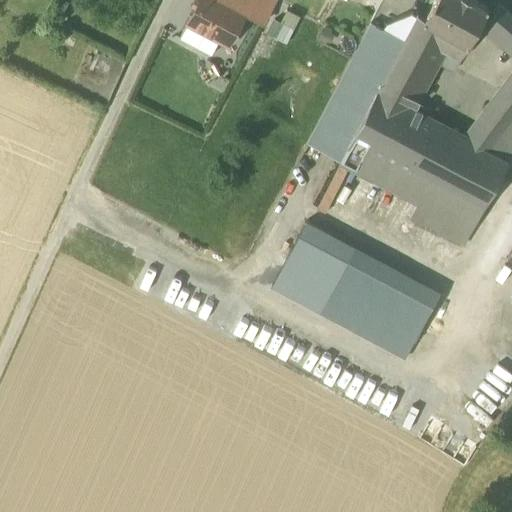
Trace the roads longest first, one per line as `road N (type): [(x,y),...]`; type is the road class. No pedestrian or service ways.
road 1 (residential): [(69,210),(167,0)]
road 2 (track): [(0,366),(69,210)]
